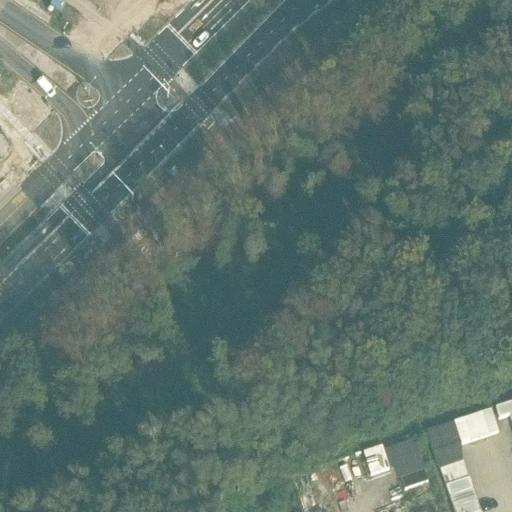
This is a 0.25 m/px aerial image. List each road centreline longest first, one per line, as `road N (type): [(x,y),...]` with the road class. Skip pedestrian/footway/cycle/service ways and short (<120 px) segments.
road 1 (secondary): [(151,156),(304,0)]
road 2 (secondary): [(0,306),(151,156)]
road 3 (tertiary): [(131,100),(0,4)]
road 4 (secondary): [(232,0),(131,100)]
road 5 (secondary): [(93,136),(0,226)]
road 6 (tertiary): [(0,54),(93,136)]
